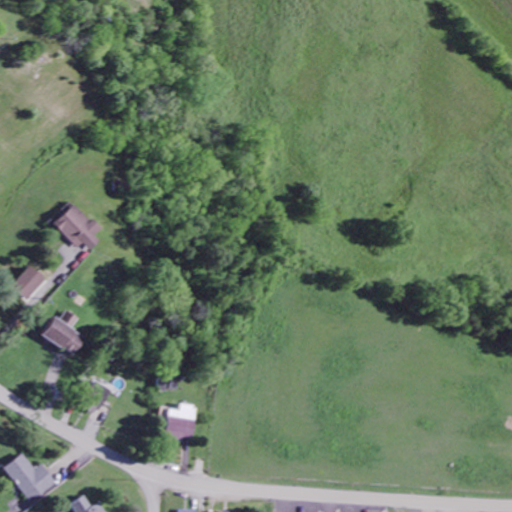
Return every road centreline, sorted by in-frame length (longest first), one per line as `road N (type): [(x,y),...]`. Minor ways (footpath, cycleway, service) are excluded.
road 1 (tertiary): [(511,506),(254,490),(155,475)]
road 2 (tertiary): [(155,475),(0,390)]
